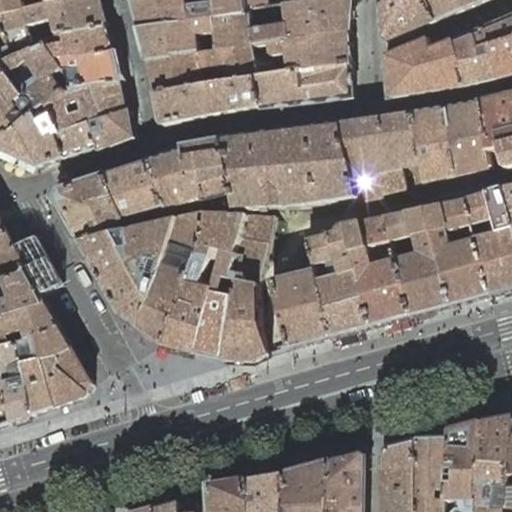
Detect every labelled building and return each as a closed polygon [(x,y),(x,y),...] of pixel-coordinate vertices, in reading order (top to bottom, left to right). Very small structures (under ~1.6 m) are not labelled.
[(79,0),(0,0),(0,9),(5,17),(53,5),(79,0)] [(9,41),(19,59),(49,46),(46,40),(110,26),(103,0),(79,0),(53,5),(5,17),(0,18),(0,24),(6,34),(9,41)] [(151,0),(135,2),(142,31),(219,21),(252,18),(251,12),(249,0),(151,0)] [(219,21),(222,53),(273,45),(354,33),(356,0),(349,0),(292,6),(251,12),(252,18),(219,21)] [(249,0),(251,12),(292,6),(349,0),(249,0)] [(427,0),(397,0),(383,9),(386,41),(391,43),(439,23),(427,0)] [(384,0),(383,9),(397,0),(384,0)] [(464,13),(456,0),(427,0),(439,23),(464,13)] [(489,3),(487,0),(456,0),(464,13),(489,3)] [(511,40),(511,20),(478,35),(483,50),(492,47),(511,40)] [(142,31),(151,64),(222,53),(219,21),(142,31)] [(49,46),(60,62),(117,53),(110,26),(46,40),(49,46)] [(273,45),(277,76),(298,73),(356,64),(354,33),(273,45)] [(3,43),(9,41),(6,34),(0,36),(0,53),(8,50),(3,43)] [(483,50),(478,35),(456,43),(469,89),(502,82),(492,47),(483,50)] [(469,89),(456,43),(434,52),(432,40),(388,58),(391,101),(469,89)] [(502,82),(511,79),(511,40),(492,47),(502,82)] [(0,67),(19,59),(9,41),(3,43),(8,50),(0,53),(0,67)] [(151,64),(159,95),(217,85),(260,79),(277,76),(273,45),(222,53),(151,64)] [(0,67),(0,145),(49,106),(76,87),(60,62),(49,46),(19,59),(0,67)] [(60,62),(76,87),(124,82),(117,53),(60,62)] [(260,79),(263,109),(263,110),(335,103),(356,99),(355,68),(356,68),(356,64),(298,73),(277,76),(260,79)] [(217,85),(159,95),(165,125),(166,127),(168,127),(263,109),(260,79),(217,85)] [(60,137),(69,159),(100,149),(101,148),(97,136),(109,132),(104,119),(130,111),(124,82),(76,87),(49,106),(63,135),(60,137)] [(511,97),(483,104),(495,169),(497,168),(511,170),(511,97)] [(463,176),(495,169),(483,104),(450,110),(463,176)] [(49,106),(0,145),(0,148),(42,168),(69,159),(60,137),(63,135),(49,106)] [(450,110),(418,115),(429,184),(463,176),(450,110)] [(101,148),(100,149),(102,152),(138,139),(133,112),(130,111),(104,119),(109,132),(97,136),(101,148)] [(354,174),(360,200),(364,200),(429,184),(418,115),(344,126),(351,155),(354,174)] [(236,192),(239,211),(309,207),(360,200),(354,174),(351,155),(344,126),(226,140),(234,189),(236,192)] [(237,211),(239,211),(236,192),(234,189),(226,140),(186,148),(195,204),(226,197),(227,205),(236,203),(237,211)] [(167,211),(195,204),(186,148),(183,148),(184,153),(152,164),(167,211)] [(149,216),(167,211),(152,164),(108,178),(118,200),(127,221),(142,217),(143,221),(149,219),(149,216)] [(130,226),(127,221),(118,200),(108,178),(65,192),(60,200),(69,216),(85,244),(135,233),(135,231),(134,225),(130,226)] [(494,297),(511,292),(511,205),(508,189),(468,201),(494,297)] [(454,308),(494,297),(468,201),(429,209),(454,308)] [(415,318),(454,308),(429,209),(388,217),(415,318)] [(0,338),(4,350),(22,342),(64,328),(51,305),(0,215),(0,261),(1,261),(7,282),(0,284),(0,338)] [(183,220),(144,330),(170,348),(203,248),(211,215),(209,215),(183,220)] [(203,248),(170,348),(199,355),(222,279),(227,252),(240,255),(250,216),(211,215),(203,248)] [(222,279),(199,355),(220,360),(227,361),(242,282),(262,286),(262,285),(278,217),(250,216),(240,255),(227,252),(222,279)] [(375,328),(415,318),(388,217),(349,225),(375,328)] [(183,220),(135,231),(135,233),(85,244),(125,316),(144,330),(183,220)] [(335,339),(375,328),(349,225),(345,226),(340,232),(337,234),(309,241),(315,262),(316,261),(335,339)] [(291,351),(335,339),(316,261),(315,262),(308,264),(310,272),(273,280),(281,308),(288,339),(291,351)] [(242,282),(227,361),(257,363),(273,355),(269,344),(264,327),(263,314),(262,288),(262,286),(242,282)] [(64,328),(22,342),(29,373),(35,417),(90,398),(91,396),(96,386),(64,328)] [(3,351),(4,350),(0,338),(0,430),(16,424),(10,385),(3,351)] [(22,342),(4,350),(3,351),(10,385),(16,424),(35,417),(29,373),(22,342)] [(477,511),(510,511),(511,489),(511,484),(511,419),(485,424),(478,508),(477,511)] [(485,424),(453,432),(448,511),(477,511),(478,508),(485,424)] [(417,511),(448,511),(453,432),(419,441),(417,511)] [(393,448),(390,511),(417,511),(419,441),(393,448)] [(365,456),(335,464),(333,511),(368,511),(369,458),(365,456)] [(333,511),(335,464),(289,476),(290,511),(333,511)] [(249,481),(251,511),(290,511),(289,476),(287,476),(249,481)] [(211,486),(213,511),(251,511),(249,481),(211,486)] [(182,511),(199,511),(199,503),(193,503),(183,504),(182,511)]
